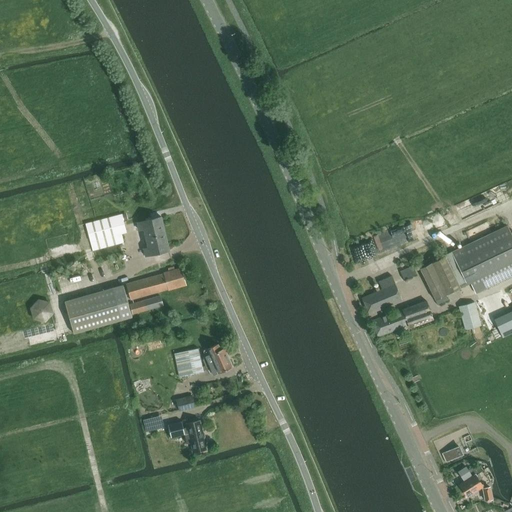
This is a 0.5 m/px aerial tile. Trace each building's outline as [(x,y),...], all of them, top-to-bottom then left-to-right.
[(95,222),(85,225),(93,251),(124,242),(119,226),(124,225),(122,215),(101,220),(95,222)] [(143,229),(145,239),(165,234),(161,217),(137,223),(139,230),(143,229)] [(459,286),(469,281),(475,293),(511,275),(511,235),(507,224),(451,251),(452,253),(444,256),(452,273),(459,286)] [(169,251),(165,234),(145,239),(148,248),(143,249),(145,256),(169,251)] [(360,260),(368,259),(366,245),(357,246),(360,260)] [(459,286),(452,273),(446,259),(444,256),(419,268),(437,305),(448,299),(446,295),(460,288),(459,286)] [(400,271),(403,280),(416,274),(413,266),(400,271)] [(174,271),(173,267),(168,269),(168,270),(166,271),(167,273),(126,284),(130,300),(185,284),(181,269),(174,271)] [(391,276),(387,277),(378,281),(382,289),(371,294),(361,298),(369,315),(402,300),(391,276)] [(511,281),(511,282),(509,282),(507,283),(505,284),(504,285),(502,286),(501,288),(500,290),(500,292),(500,294),(500,296),(500,298),(501,300),(502,302),(504,303),(505,304),(507,305),(509,306),(511,306),(511,305),(511,281)] [(132,317),(123,285),(64,302),(73,334),(132,317)] [(160,296),(130,305),(133,314),(162,306),(160,296)] [(52,313),(49,302),(38,300),(31,308),(34,319),(45,321),(52,313)] [(409,328),(433,319),(426,301),(371,321),(378,337),(408,325),(409,328)] [(474,302),(458,307),(465,330),(481,325),(474,302)] [(511,309),(494,317),(502,336),(511,332),(511,309)] [(224,348),(221,350),(220,350),(218,344),(207,349),(210,355),(205,357),(206,358),(203,360),(207,370),(210,369),(213,375),(232,367),(229,359),(230,359),(228,356),(227,356),(224,348)] [(180,377),(203,372),(198,349),(175,354),(180,377)] [(179,411),(194,407),(192,396),(176,399),(179,411)] [(203,432),(200,420),(186,424),(187,428),(183,429),(182,422),(168,425),(171,438),(184,435),(186,444),(191,443),(193,452),(206,449),(204,437),(205,437),(204,432),(203,432)] [(451,450),(450,449),(441,453),(445,462),(455,458),(454,458),(462,455),(458,446),(451,450)] [(458,472),(463,480),(471,475),(466,467),(458,472)] [(467,496),(482,486),(475,475),(460,485),(460,484),(460,485),(467,496)] [(492,499),(490,491),(490,487),(483,489),(485,500),(487,500),(487,502),(490,501),(490,499),(492,499)]
